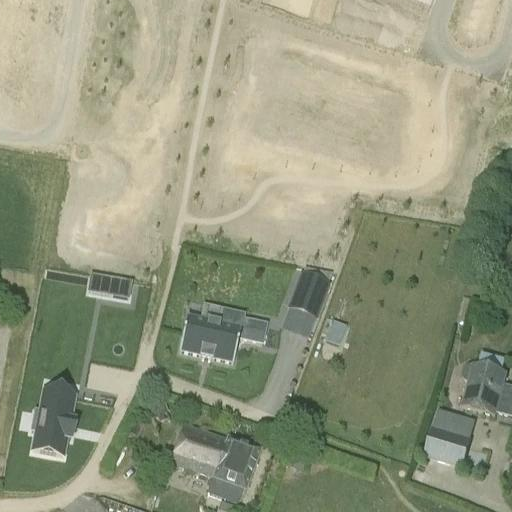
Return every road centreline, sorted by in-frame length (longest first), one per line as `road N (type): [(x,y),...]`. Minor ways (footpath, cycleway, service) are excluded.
road 1 (residential): [(0,133),(30,139),(57,122),(76,0)]
road 2 (residential): [(446,0),(428,54),(494,76),(511,20)]
